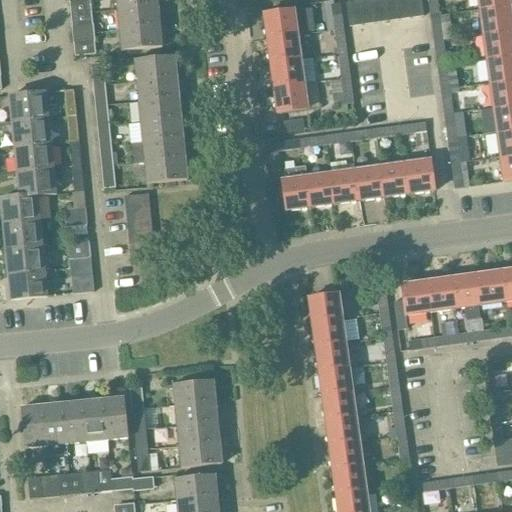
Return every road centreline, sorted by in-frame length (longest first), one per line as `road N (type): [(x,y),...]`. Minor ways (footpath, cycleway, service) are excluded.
road 1 (residential): [(111,338),(80,74),(64,77)]
road 2 (residential): [(265,271),(227,6)]
road 3 (residential): [(265,271),(295,256),(511,224)]
road 4 (residential): [(111,338),(265,271)]
road 5 (residential): [(64,77),(17,81),(11,0)]
